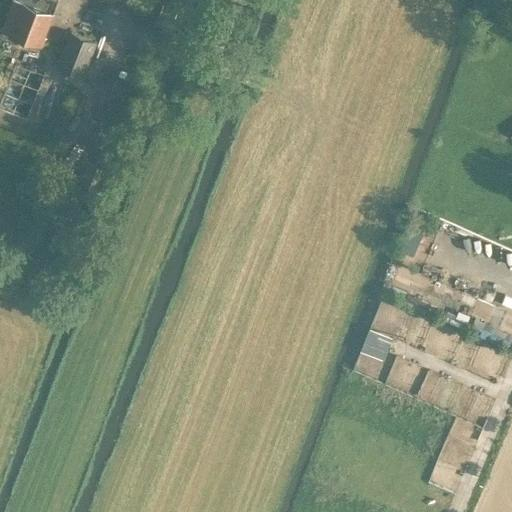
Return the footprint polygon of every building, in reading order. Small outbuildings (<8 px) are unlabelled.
[(42,46),(54,13),(18,0),(12,0),(1,31),(42,46)] [(161,10),(158,19),(169,23),(173,14),(161,10)] [(95,42),(71,32),(57,67),(81,76),(95,42)] [(108,170),(88,162),(81,182),(100,188),(108,170)] [(413,253),(423,233),(414,228),(403,248),(413,253)] [(511,331),(487,319),(480,333),(510,348),(511,343),(511,331)] [(383,350),(387,332),(372,329),(368,347),(383,350)]
